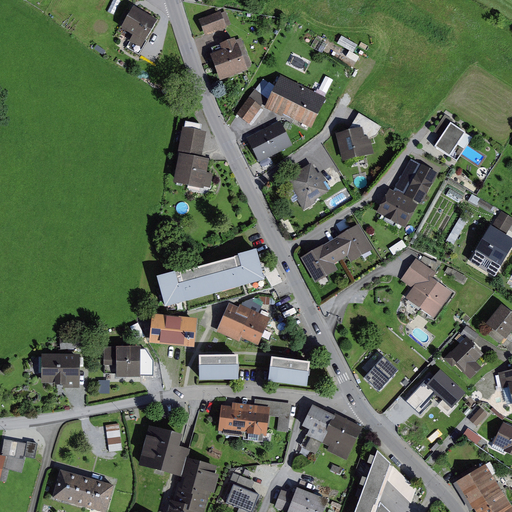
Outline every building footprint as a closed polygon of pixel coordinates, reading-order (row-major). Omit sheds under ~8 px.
[(126,29),(137,36),(130,48),(142,55),(162,21),(139,7),(126,29)] [(225,12),(203,21),(209,38),(231,29),(225,12)] [(226,52),(216,55),(225,82),(255,72),(244,39),(224,45),(226,52)] [(285,77),(269,109),(287,118),(288,115),(317,129),(332,100),(285,77)] [(259,91),(241,116),(253,125),(271,100),(259,91)] [(386,128),(363,114),(352,132),(367,129),(369,138),(373,137),(373,140),(381,136),(386,128)] [(447,138),(440,149),(461,163),(477,139),(471,135),(456,124),(458,122),(449,116),(438,133),(447,138)] [(284,122),(251,139),(263,163),(296,147),(284,122)] [(183,155),(184,155),(178,185),(209,191),(214,161),(206,159),(211,133),(206,132),(207,126),(191,123),(190,129),(188,129),(183,155)] [(352,132),(340,135),(347,162),(377,155),(373,140),(373,137),(369,138),(367,129),(352,132)] [(291,180),(302,198),(300,199),(308,211),(319,203),(318,201),(344,184),(335,170),(326,175),(325,173),(322,175),(315,164),(291,180)] [(440,173),(426,165),(410,194),(424,203),(440,173)] [(401,197),(393,192),(382,212),(408,226),(419,206),(411,202),(412,200),(402,194),(401,197)] [(489,211),(492,207),(482,199),(479,203),(489,211)] [(511,215),(506,212),(480,255),(506,271),(511,261),(511,236),(511,233),(511,215)] [(459,217),(448,241),(456,244),(467,221),(459,217)] [(363,226),(305,259),(320,285),(342,272),(339,265),(352,258),(355,264),(378,251),(363,226)] [(264,253),(163,280),(171,310),(272,283),(264,253)] [(420,257),(404,279),(416,288),(410,297),(438,317),(457,291),(437,276),(440,272),(420,257)] [(511,305),(507,302),(492,322),(511,336),(511,305)] [(242,308),(232,304),(220,333),(243,343),(245,339),(262,347),(274,319),(243,305),(242,308)] [(201,322),(159,317),(156,344),(198,349),(201,322)] [(471,335),(449,357),(458,366),(464,361),(478,375),(487,366),(481,360),(488,352),(471,335)] [(63,338),(64,351),(83,349),(81,336),(63,338)] [(146,349),(108,349),(108,368),(122,368),(122,379),(145,379),(146,349)] [(239,353),(200,353),(200,378),(239,378),(239,353)] [(313,361),(272,355),(269,380),(310,385),(313,361)] [(84,357),(47,356),(46,384),(60,385),(59,389),(83,390),(84,357)] [(383,357),(364,378),(379,391),(398,371),(383,357)] [(511,369),(502,372),(505,388),(511,386),(511,369)] [(439,375),(422,393),(425,396),(438,408),(455,390),(439,375)] [(236,404),(225,403),(222,432),(228,432),(227,434),(249,437),(249,430),(252,430),(252,432),(254,432),(253,439),(263,440),(264,434),(266,434),(266,433),(272,434),(274,416),(282,417),(281,430),(291,432),(295,403),(277,401),(276,405),(272,404),(272,406),(252,404),(253,402),(236,400),(236,404)] [(326,442),(333,445),(330,450),(351,460),(368,425),(341,412),(340,414),(318,403),(308,424),(314,427),(305,445),(320,453),(326,442)] [(478,427),(489,414),(482,407),(470,420),(478,427)] [(511,422),(508,421),(497,442),(509,448),(508,450),(511,451),(511,422)] [(122,423),(109,425),(113,451),(125,449),(122,423)] [(184,437),(153,428),(143,464),(179,473),(190,476),(186,490),(183,490),(179,505),(174,504),(171,511),(201,511),(202,511),(206,511),(213,488),(217,490),(221,477),(216,476),(218,468),(189,460),(191,452),(186,451),(180,449),(184,437)] [(467,428),(463,435),(478,443),(482,436),(467,428)] [(0,483),(1,482),(9,484),(12,470),(25,473),(29,457),(39,459),(42,443),(31,440),(31,443),(8,438),(5,454),(0,452),(0,483)] [(400,464),(383,447),(360,511),(398,511),(399,511),(387,499),(393,482),(398,467),(400,464)] [(511,511),(511,497),(491,462),(458,482),(474,510),(480,507),(482,511),(511,511)] [(420,487),(398,467),(393,482),(415,503),(420,487)] [(120,483),(65,468),(57,495),(112,511),(120,483)] [(229,504),(250,511),(256,511),(263,495),(237,484),(229,504)] [(302,485),(299,494),(285,489),(278,506),(293,511),(292,511),(328,511),(334,497),(302,485)]
